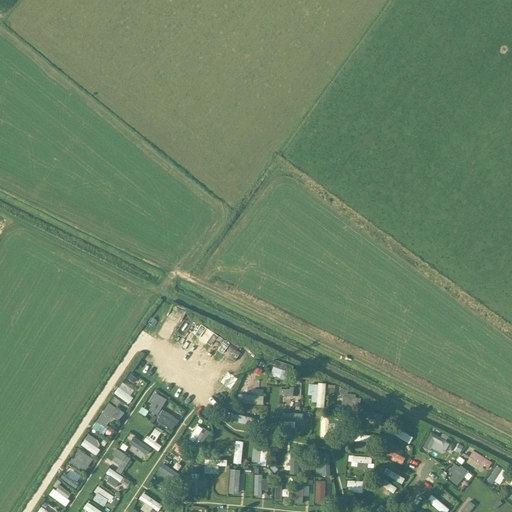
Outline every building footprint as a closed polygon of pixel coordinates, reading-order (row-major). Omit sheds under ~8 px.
[(155,313),(144,328),(151,333),(162,318),(155,313)] [(225,352),(230,340),(199,327),(196,335),(205,339),(203,343),(225,352)] [(293,366),(276,360),(273,367),(291,373),(293,366)] [(257,363),(253,371),(260,375),(264,366),(257,363)] [(133,382),(137,378),(131,373),(127,377),(133,382)] [(318,383),(316,409),(325,409),(327,383),(318,383)] [(135,398),(119,388),(115,395),(131,405),(135,398)] [(279,395),(299,396),(299,389),(280,388),(279,395)] [(264,396),(238,395),(238,404),(264,405),(264,396)] [(160,396),(150,411),(156,415),(166,399),(160,396)] [(360,414),(361,398),(344,397),(343,406),(334,405),(334,412),(360,414)] [(125,415),(109,405),(104,412),(120,422),(125,415)] [(142,406),(139,412),(145,415),(148,410),(142,406)] [(146,415),(155,420),(157,415),(149,410),(146,415)] [(384,415),(365,410),(363,417),(382,422),(384,415)] [(284,420),(303,421),(304,414),(284,413),(284,420)] [(103,414),(94,428),(101,432),(110,419),(103,414)] [(231,421),(250,425),(252,418),(233,414),(231,421)] [(176,425),(162,415),(158,421),(172,431),(176,425)] [(412,436),(395,426),(391,432),(408,442),(412,436)] [(205,429),(194,445),(200,449),(211,433),(205,429)] [(448,441),(431,433),(424,447),(429,450),(434,441),(445,446),(448,441)] [(373,436),(353,434),(353,441),(372,443),(373,436)] [(147,436),(144,441),(159,451),(162,447),(147,436)] [(150,448),(134,437),(130,444),(146,455),(150,448)] [(101,450),(85,439),(80,446),(96,456),(101,450)] [(193,454),(177,443),(173,449),(189,460),(193,454)] [(236,443),(234,463),(241,463),(243,444),(236,443)] [(254,444),(252,464),(259,465),(261,445),(254,444)] [(405,459),(388,449),(385,455),(402,465),(405,459)] [(79,450),(70,463),(77,468),(86,454),(79,450)] [(116,450),(113,454),(128,465),(131,460),(116,450)] [(474,451),(470,457),(487,468),(491,462),(474,451)] [(332,475),(329,455),(322,456),(324,476),(332,475)] [(371,458),(351,456),(351,463),(370,465),(371,458)] [(455,463),(450,469),(466,481),(471,476),(455,463)] [(180,475),(163,464),(159,470),(176,481),(180,475)] [(485,481),(491,485),(502,468),(497,464),(485,481)] [(403,477),(386,467),(383,473),(400,483),(403,477)] [(110,469),(107,474),(121,484),(125,479),(110,469)] [(81,483),(65,472),(60,479),(76,490),(81,483)] [(233,472),(231,492),(239,492),(240,473),(233,472)] [(183,495),(193,478),(187,474),(176,491),(183,495)] [(397,488),(379,478),(376,485),(393,495),(397,488)] [(367,482),(347,480),(347,487),(366,489),(367,482)] [(99,487),(95,492),(110,502),(113,497),(99,487)] [(70,500),(53,489),(49,496),(65,507),(70,500)] [(449,509),(452,506),(436,492),(433,494),(449,509)] [(161,504),(145,494),(141,499),(158,510),(161,504)] [(433,496),(429,502),(440,511),(446,511),(449,510),(433,496)] [(470,502),(463,511),(470,511),(475,506),(470,502)]
